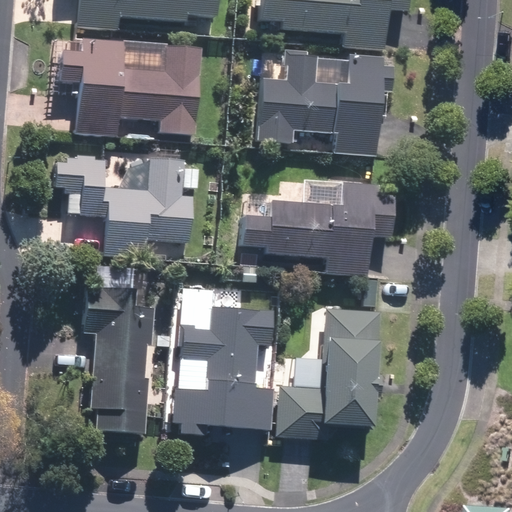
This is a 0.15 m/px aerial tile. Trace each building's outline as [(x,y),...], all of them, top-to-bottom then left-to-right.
[(77,0),(76,28),(116,31),(117,19),(183,24),(184,16),(214,19),(215,0),(77,0)] [(341,48),(382,52),(385,11),(403,12),(403,0),(262,0),(260,23),(279,25),(279,30),(342,36),(341,48)] [(79,85),(75,134),(113,137),(115,119),(160,123),(159,134),(192,136),(199,51),(165,49),(163,74),(119,71),(121,45),(83,42),(81,56),(62,54),(60,83),(79,85)] [(261,80),(256,142),(290,144),(291,132),(335,136),(333,148),(372,151),(377,91),(386,92),(388,70),(379,69),(380,60),(347,57),(344,88),(314,86),(316,59),(283,57),(281,82),(261,80)] [(104,220),(100,258),(141,261),(143,241),(186,245),(190,200),(178,198),(181,164),(149,162),(146,194),(101,190),(103,164),(65,161),(64,166),(56,165),(54,188),(68,189),(66,214),(78,215),(78,218),(104,220)] [(242,220),(240,246),(264,248),(264,253),(325,258),(324,273),(363,276),(366,237),(386,239),(390,189),(341,185),(339,209),(269,203),(267,222),(242,220)] [(131,309),(132,291),(87,288),(84,334),(96,335),(91,409),(96,410),(95,430),(142,434),(146,381),(141,381),(144,346),(148,346),(150,310),(131,309)] [(182,292),(171,424),(268,432),(271,391),(252,389),(255,347),(267,348),(270,314),(209,309),(210,295),(182,292)] [(369,430),(378,315),(325,311),(318,392),(277,389),(274,437),(323,440),(324,426),(369,430)]
